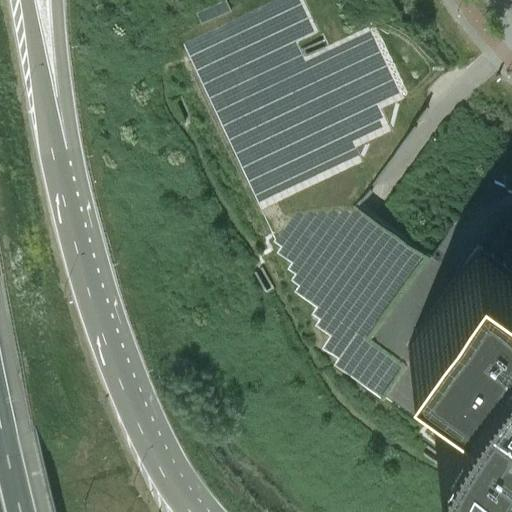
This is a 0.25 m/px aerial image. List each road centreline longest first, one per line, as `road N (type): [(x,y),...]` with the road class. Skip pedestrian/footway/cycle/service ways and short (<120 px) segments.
road 1 (motorway): [(199,511),(158,452),(125,377),(58,150)]
road 2 (motorway): [(58,150),(27,0)]
road 3 (motorway): [(58,150),(55,0)]
